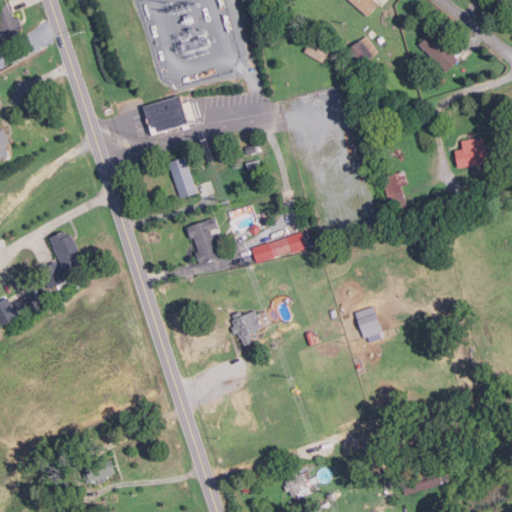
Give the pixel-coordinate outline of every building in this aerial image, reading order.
[(352,0),(370,16),(382,3),(378,0),(352,0)] [(3,37),(0,29),(0,21),(3,20),(1,14),(2,14),(0,8),(0,4),(10,1),(13,10),(14,10),(16,17),(20,16),(24,27),(20,29),(20,31),(3,37)] [(460,59),(433,31),(421,43),(448,71),(460,59)] [(360,66),(348,50),(368,35),(380,51),(360,66)] [(326,62),(307,51),(316,36),(335,47),(326,62)] [(147,105),(155,133),(196,122),(191,101),(185,103),(183,95),(147,105)] [(0,161),(0,128),(1,128),(2,130),(6,129),(12,142),(8,144),(9,146),(7,147),(11,156),(0,161)] [(464,149),(457,150),(460,168),(497,160),(493,143),(485,145),(483,136),(462,140),(464,149)] [(260,151),(249,153),(247,146),(258,144),(260,151)] [(171,162),(181,198),(199,193),(188,157),(171,162)] [(263,166),(250,169),(248,161),(261,158),(263,166)] [(410,182),(408,170),(384,176),(393,216),(410,212),(403,184),(410,182)] [(476,205),(468,207),(465,195),(473,193),(476,205)] [(190,225),(203,272),(229,264),(216,218),(190,225)] [(51,288),(41,269),(57,261),(58,265),(63,262),(50,237),(66,230),(69,235),(72,234),(80,249),(76,251),(78,257),(76,258),(82,268),(64,277),(66,281),(51,288)] [(257,262),(310,249),(306,233),(253,246),(257,262)] [(2,325),(0,321),(0,302),(9,297),(12,303),(38,289),(45,301),(2,325)] [(243,346),(255,342),(251,332),(263,329),(258,311),(234,318),(243,346)] [(350,322),(330,331),(327,324),(347,315),(350,322)] [(318,343),(311,345),(308,333),(314,331),(318,343)] [(323,357),(327,370),(320,372),(316,359),(323,357)] [(89,481),(85,466),(114,457),(118,471),(89,481)] [(305,472),(298,475),(295,467),(283,472),(295,499),(313,491),(305,472)] [(407,494),(403,480),(445,468),(449,481),(407,494)]
